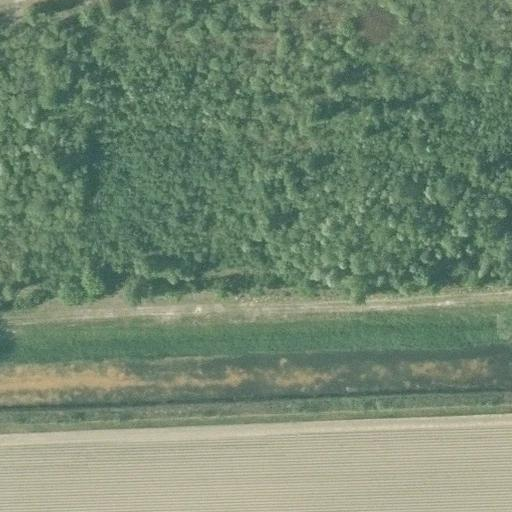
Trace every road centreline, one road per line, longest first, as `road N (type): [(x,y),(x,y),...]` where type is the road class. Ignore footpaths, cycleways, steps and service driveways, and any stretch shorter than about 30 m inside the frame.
road 1 (track): [(511,293),(0,319)]
road 2 (track): [(511,223),(498,188),(425,161),(395,160),(246,267)]
